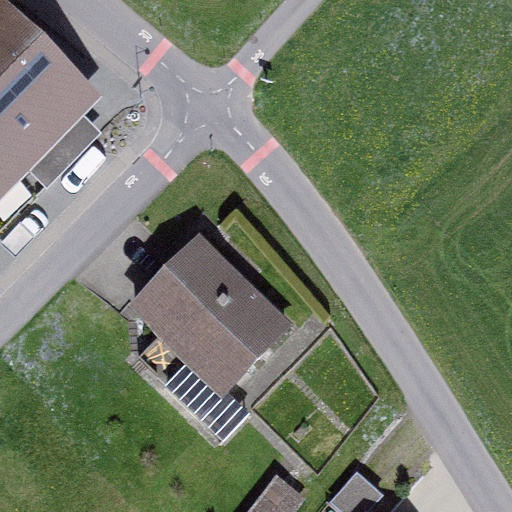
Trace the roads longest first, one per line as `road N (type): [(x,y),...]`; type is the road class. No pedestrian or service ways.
road 1 (unclassified): [(211,106),(381,323),(498,511)]
road 2 (residential): [(0,325),(211,106)]
road 3 (unclassified): [(84,0),(211,106)]
road 4 (residential): [(211,106),(304,0)]
